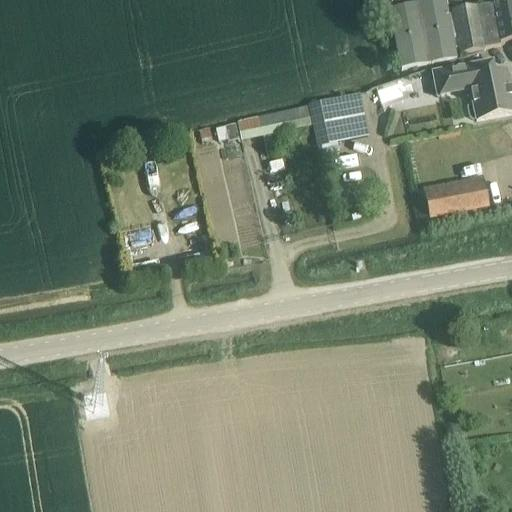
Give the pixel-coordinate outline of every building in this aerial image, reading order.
[(392,0),(395,12),(446,2),(453,1),(452,0),(392,0)] [(511,1),(454,12),(462,57),(487,52),(487,49),(502,46),(502,44),(511,42),(511,1)] [(446,2),(395,12),(389,13),(400,73),(458,62),(446,2)] [(493,63),(433,74),(438,100),(470,94),(474,106),(471,107),(468,111),(470,120),(475,121),(476,124),(496,119),(511,115),(511,96),(507,74),(495,76),(493,63)] [(368,138),(363,110),(359,94),(327,104),(237,125),(242,144),(263,140),(268,159),(276,157),(275,152),(286,149),(283,135),(313,128),(318,150),(368,138)] [(235,126),(225,129),(228,144),(239,141),(235,126)] [(210,132),(200,134),(201,144),(211,142),(210,132)] [(186,141),(174,144),(177,155),(188,152),(186,141)] [(239,145),(229,147),(232,160),(242,158),(239,145)] [(430,222),(490,210),(484,184),(424,196),(430,222)]
